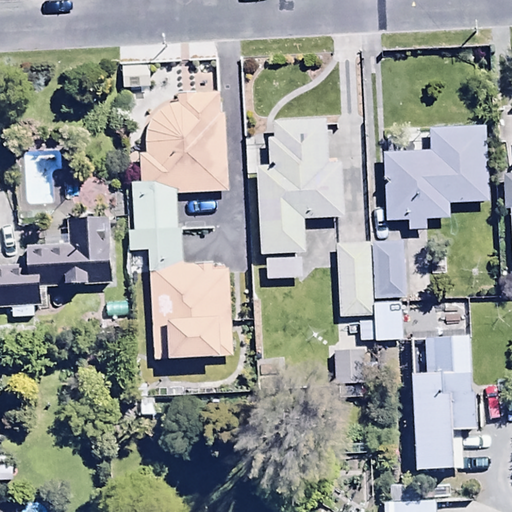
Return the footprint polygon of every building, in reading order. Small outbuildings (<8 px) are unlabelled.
[(121,67),(121,89),(148,89),(148,67),(121,67)] [(147,267),(181,264),(180,226),(176,226),(174,194),(227,192),(223,114),(219,114),(218,92),(175,94),(176,104),(157,110),(146,124),(143,136),(144,155),(138,154),(139,183),(131,183),(132,232),(127,232),(127,252),(146,252),(147,267)] [(256,166),(259,253),(303,252),(302,219),(341,218),(339,161),(326,161),(325,119),(272,121),(273,139),(265,139),(266,166),(256,166)] [(484,126),(426,128),(427,151),(380,153),(382,221),(406,220),(406,231),(424,230),(423,220),(447,219),(447,203),(487,202),(484,126)] [(511,173),(500,174),(501,210),(507,209),(510,290),(511,290),(511,173)] [(45,306),(44,287),(110,285),(107,213),(67,214),(68,234),(25,236),(26,266),(0,266),(0,309),(10,309),(10,319),(32,318),(32,306),(45,306)] [(427,242),(335,244),(336,317),(371,316),(371,322),(357,322),(357,341),(401,340),(401,302),(428,302),(427,242)] [(300,258),(264,259),(264,280),(300,280),(300,258)] [(181,264),(147,267),(151,362),(160,362),(159,357),(211,355),(211,359),(231,358),(227,269),(212,270),(211,262),(181,264)] [(424,370),(409,371),(413,468),(449,466),(449,470),(462,470),(460,435),(451,435),(450,428),(475,427),(474,388),(469,388),(467,333),(423,335),(424,370)] [(333,399),(363,398),(362,350),(332,350),(333,399)]
